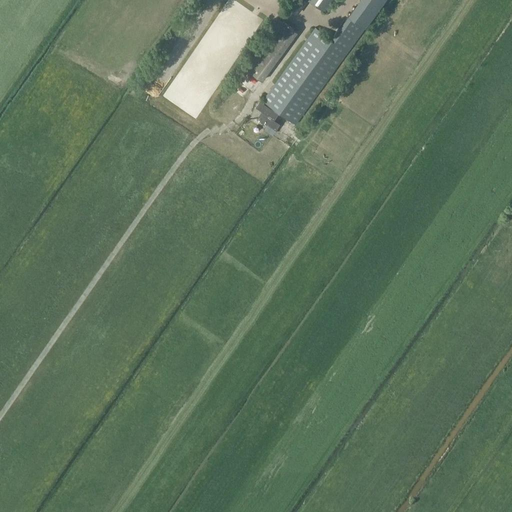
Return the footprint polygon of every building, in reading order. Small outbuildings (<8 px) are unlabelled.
[(315,28),(278,79),(263,101),(295,124),(365,28),(385,0),(360,0),(331,39),(315,28)] [(292,0),(288,6),(298,13),(308,0),(325,12),(333,0),(292,0)] [(297,32),(282,21),(247,70),(262,81),(297,32)] [(248,76),(236,94),(241,98),(254,80),(248,76)] [(261,112),(257,118),(266,124),(263,129),(271,134),(275,129),(278,123),(261,112)]
